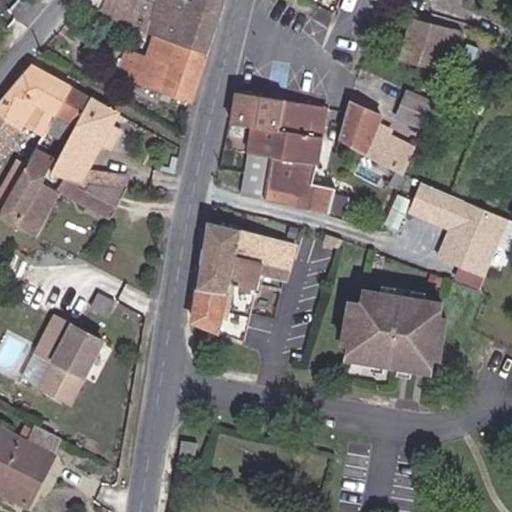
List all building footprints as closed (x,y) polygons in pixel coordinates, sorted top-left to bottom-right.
[(152,27),(220,50),(236,0),(120,0),(114,15),(152,27)] [(463,79),(469,67),(484,34),(470,29),(430,18),(416,60),(459,72),(457,77),(463,79)] [(135,77),(204,99),(220,50),(152,27),(135,77)] [(59,120),(63,113),(79,82),(40,59),(5,101),(6,102),(31,115),(28,120),(53,131),(59,120)] [(59,120),(80,131),(100,94),(79,82),(63,113),(59,120)] [(270,125),(297,131),(304,98),(255,88),(248,120),(270,125)] [(419,175),(450,109),(453,102),(425,90),(416,115),(433,122),(426,142),(408,135),(398,131),(403,115),(369,100),(356,143),(402,167),(419,175)] [(113,140),(123,145),(133,127),(123,122),(128,111),(100,94),(80,131),(64,163),(77,171),(74,177),(98,189),(102,181),(94,177),(102,161),(113,140)] [(292,158),(330,167),(340,132),(316,125),(322,102),(304,98),(297,131),(292,158)] [(0,151),(8,156),(28,120),(31,115),(6,102),(0,110),(0,151)] [(316,125),(340,132),(346,107),(322,102),(316,125)] [(408,135),(426,142),(433,122),(416,115),(408,135)] [(263,151),(292,158),(297,131),(270,125),(263,151)] [(32,170),(49,178),(64,148),(56,142),(60,134),(53,131),(37,162),(32,170)] [(284,200),(292,158),(263,151),(254,192),(284,200)] [(32,170),(37,162),(23,156),(19,164),(32,170)] [(347,192),(324,187),(330,167),(292,158),(284,200),(342,211),(347,192)] [(108,182),(135,188),(138,164),(102,161),(94,177),(102,181),(104,175),(110,176),(108,182)] [(0,200),(0,205),(10,211),(32,170),(19,164),(0,200)] [(10,211),(34,225),(56,182),(49,178),(32,170),(10,211)] [(92,198),(120,213),(135,188),(108,182),(102,181),(98,189),(74,177),(71,183),(94,194),(92,198)] [(34,225),(46,231),(69,187),(57,181),(56,182),(34,225)] [(511,214),(440,184),(428,211),(468,228),(474,231),(471,238),(465,235),(457,256),(499,274),(511,243),(511,214)] [(342,211),(372,218),(376,199),(347,192),(342,211)] [(270,272),(311,282),(320,249),(223,224),(205,323),(254,342),(270,272)] [(328,230),(339,233),(341,228),(330,224),(328,230)] [(465,235),(471,238),(474,231),(468,228),(465,235)] [(337,241),(356,247),(360,239),(339,233),(337,241)] [(447,357),(455,358),(461,317),(454,316),(457,301),(380,288),(378,303),(366,301),(359,343),(366,345),(363,361),(444,375),(447,357)] [(67,360),(54,386),(84,401),(114,339),(68,316),(51,351),(67,360)] [(47,487),(40,483),(49,466),(56,469),(64,453),(12,425),(0,449),(0,481),(39,503),(47,487)] [(181,459),(192,464),(198,448),(186,444),(181,459)]
